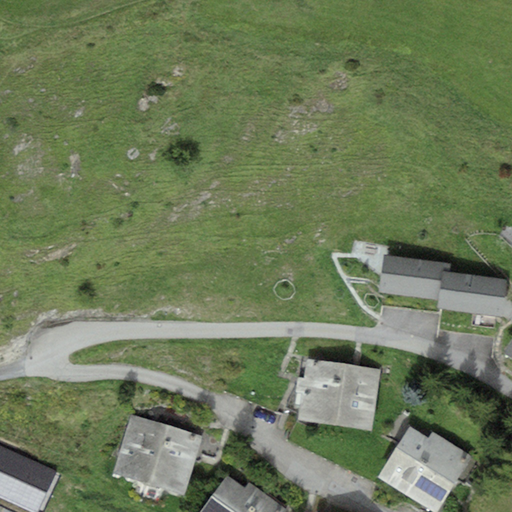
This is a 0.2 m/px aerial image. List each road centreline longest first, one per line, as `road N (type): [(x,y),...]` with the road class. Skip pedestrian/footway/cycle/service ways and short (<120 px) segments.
road 1 (residential): [(511,387),(408,343),(278,329),(78,331),(59,336),(50,361)]
road 2 (residential): [(50,361),(62,372),(132,372),(200,395),(292,463),(382,511)]
